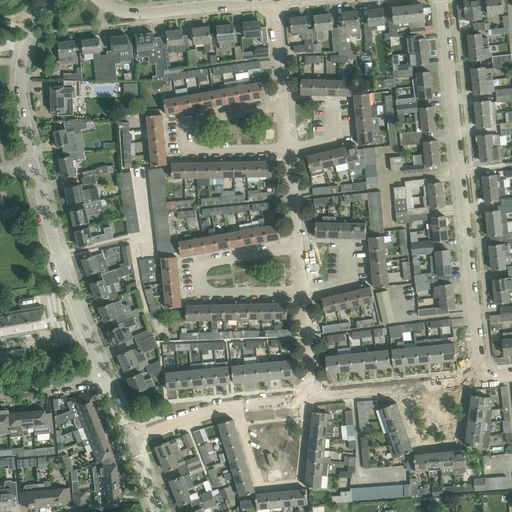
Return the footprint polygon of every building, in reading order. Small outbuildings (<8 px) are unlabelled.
[(465,4),(457,5),(459,20),(467,19),(467,20),(476,19),(482,18),(481,12),(480,0),(467,0),(465,0),(465,4)] [(487,0),(489,14),(503,13),(501,0),(487,0)] [(410,28),(413,27),(425,26),(423,5),(408,6),(409,21),(410,28)] [(395,23),(409,21),(408,6),(393,8),(395,23)] [(375,9),(368,10),(369,17),(370,25),(370,27),(371,27),(377,26),(385,25),(385,24),(384,20),(383,8),(382,9),(381,7),(375,8),(375,9)] [(344,25),(338,25),(338,28),(339,36),(339,37),(339,38),(341,51),(344,51),(345,51),(348,51),(351,51),(351,48),(350,46),(350,44),(349,36),(349,33),(351,33),(360,32),(360,26),(358,11),(357,12),(357,10),(351,11),(351,12),(342,13),(344,25)] [(317,30),(318,40),(325,39),(324,29),(333,28),(331,14),(315,16),(317,30)] [(314,52),(312,31),(312,29),(308,29),(307,17),(291,19),(293,36),(302,34),(302,39),(305,39),(306,44),(294,46),(295,52),(306,51),(306,52),(314,52)] [(245,23),(244,23),(246,37),(261,36),(261,37),(262,43),(268,43),(267,27),(261,27),(260,21),(259,21),(260,22),(245,24),(245,23)] [(486,24),(486,23),(486,22),(474,23),(475,31),(487,30),(487,29),(486,24)] [(235,44),(233,25),(217,26),(219,41),(220,49),(226,48),(226,44),(235,43),(235,44)] [(389,26),(390,37),(398,36),(397,25),(390,26),(389,26)] [(420,35),(426,34),(425,26),(413,27),(410,28),(411,36),(420,35)] [(212,49),(210,27),(193,29),(195,43),(205,42),(206,50),(212,49)] [(169,31),(167,32),(168,44),(176,43),(177,51),(184,50),(183,43),(188,42),(187,35),(183,35),(182,30),(175,31),(174,29),(169,29),(169,31)] [(373,50),(371,30),(365,31),(367,50),(373,50)] [(143,34),(142,32),(138,33),(137,35),(139,56),(151,54),(151,57),(151,62),(155,62),(157,75),(152,76),(153,81),(165,82),(164,75),(164,74),(164,70),(162,48),(161,47),(155,47),(154,33),(143,34)] [(132,45),(131,37),(128,37),(127,36),(126,36),(126,34),(119,34),(120,36),(112,37),(113,54),(108,54),(110,73),(116,73),(115,63),(121,62),(120,51),(129,50),(128,45),(132,45)] [(470,48),(489,46),(488,37),(482,38),(482,34),(468,35),(470,48)] [(411,36),(406,36),(407,53),(408,53),(428,51),(428,50),(430,50),(429,44),(427,44),(427,38),(421,39),(420,35),(411,36)] [(339,38),(333,38),(334,52),(341,51),(339,38)] [(99,39),(83,40),(85,59),(94,59),(95,71),(96,80),(111,80),(110,73),(108,54),(101,55),(99,39)] [(60,56),(61,63),(67,62),(67,63),(76,62),(76,61),(77,61),(75,41),(59,43),(60,56)] [(244,60),(242,46),(234,47),(236,61),(244,60)] [(489,46),(470,48),(471,61),(484,59),(484,57),(490,57),(489,46)] [(162,48),(164,70),(170,69),(168,47),(162,48)] [(269,48),(255,49),(256,58),(270,56),(269,48)] [(198,66),(196,49),(189,50),(191,67),(198,66)] [(416,65),(429,64),(428,51),(408,53),(409,64),(393,65),(394,71),(413,69),(412,64),(415,63),(416,65)] [(493,62),(511,60),(511,58),(511,54),(492,56),(493,62)] [(494,69),(511,66),(511,60),(493,62),(494,69)] [(260,61),(247,63),(248,70),(261,68),(260,61)] [(247,63),(238,64),(239,71),(248,70),(247,63)] [(223,73),(232,72),(231,65),(222,66),(223,73)] [(213,75),(223,73),(222,66),(212,68),(213,75)] [(473,82),(493,79),(492,68),(485,69),(485,67),(472,69),(473,82)] [(197,70),(198,77),(207,75),(206,69),(197,70)] [(394,71),(394,78),(414,76),(413,69),(394,71)] [(189,78),(198,77),(197,70),(188,71),(189,78)] [(181,72),(173,73),(174,80),(182,79),(181,72)] [(414,86),(431,85),(430,72),(417,73),(417,78),(414,79),(413,80),(414,86)] [(164,74),(164,75),(165,82),(174,80),(173,73),(164,74)] [(244,85),(238,86),(241,101),(241,100),(248,99),(252,98),(253,99),(250,84),(249,78),(243,79),(244,85)] [(395,86),(394,78),(377,80),(377,88),(395,86)] [(314,79),(302,79),(301,79),(301,94),(302,94),(302,93),(314,94),(314,79)] [(326,94),(327,80),(314,79),(314,94),(326,94)] [(493,79),(473,82),(475,94),(488,93),(488,91),(494,91),(493,79)] [(80,80),(64,80),(64,86),(51,87),(52,112),(58,111),(58,115),(74,115),(73,96),(75,96),(81,96),(80,80)] [(339,94),(339,80),(327,80),(326,94),(339,94)] [(351,96),(352,81),(339,80),(339,94),(351,95),(351,96)] [(266,97),(265,96),(263,82),(250,84),(253,99),(253,98),(265,96),(265,97),(266,97)] [(137,83),(124,84),(124,95),(138,95),(137,83)] [(397,106),(417,103),(416,98),(419,98),(420,99),(433,97),(431,85),(414,86),(415,97),(396,99),(397,106)] [(240,101),(241,101),(238,86),(226,88),(228,103),(240,101)] [(216,105),(228,103),(226,88),(213,91),(216,105)] [(511,88),(496,90),(496,96),(511,94),(511,88)] [(204,107),(216,105),(213,91),(201,93),(204,107)] [(191,109),(204,107),(201,93),(189,95),(191,109)] [(356,107),(370,106),(369,93),(354,95),(355,95),(356,107)] [(511,94),(496,96),(497,102),(511,100),(511,94)] [(179,112),(191,109),(189,95),(176,97),(179,112)] [(386,105),(393,104),(392,95),(385,96),(386,105)] [(167,114),(179,112),(176,97),(164,100),(167,115),(167,114)] [(477,115),(495,113),(496,113),(495,102),(492,102),(492,100),(475,102),(477,115)] [(415,120),(435,118),(434,107),(421,108),(421,105),(417,105),(417,103),(397,106),(398,114),(415,112),(415,120)] [(387,114),(394,113),(393,104),(386,105),(387,114)] [(357,119),(372,118),(370,106),(356,107),(357,119)] [(500,129),(511,127),(511,111),(507,112),(509,122),(500,123),(500,129)] [(495,113),(477,115),(478,128),(491,126),(496,125),(495,113)] [(148,128),(163,127),(161,115),(162,115),(162,114),(147,116),(148,128)] [(359,132),(373,131),(372,118),(357,119),(359,132)] [(400,133),(400,139),(421,137),(421,132),(423,132),(436,130),(435,118),(415,120),(416,128),(417,131),(403,132),(400,133)] [(55,140),(54,141),(55,146),(56,146),(57,146),(57,147),(62,146),(64,152),(84,151),(85,151),(81,132),(81,129),(88,128),(87,123),(64,123),(65,129),(54,131),(56,139),(55,140)] [(149,141),(164,139),(163,127),(148,128),(149,141)] [(511,127),(500,129),(501,136),(511,134),(511,127)] [(390,146),(397,145),(395,128),(389,129),(390,146)] [(381,137),(374,137),(373,131),(359,132),(360,144),(359,144),(359,145),(381,143),(381,137)] [(480,149),(493,147),(492,134),(479,136),(480,149)] [(400,139),(401,146),(422,143),(421,137),(400,139)] [(151,153),(165,152),(164,139),(149,141),(151,153)] [(425,154),(439,152),(437,140),(424,142),(425,154)] [(131,143),(123,144),(124,157),(131,156),(131,143)] [(364,154),(364,148),(357,149),(356,144),(356,145),(344,148),(347,162),(349,169),(354,167),(353,161),(365,157),(364,154)] [(488,164),(502,163),(501,146),(493,147),(480,149),(481,161),(487,161),(488,164)] [(336,150),(332,151),(335,165),(347,162),(344,148),(336,150)] [(76,175),(72,161),(85,158),(84,151),(64,152),(65,158),(60,159),(62,169),(60,169),(61,176),(63,175),(64,177),(76,175)] [(332,151),(320,154),(323,168),(335,165),(332,151)] [(152,166),(167,164),(166,164),(165,152),(151,153),(152,166)] [(425,154),(419,154),(420,163),(426,162),(427,166),(440,164),(439,152),(425,154)] [(324,173),(323,168),(320,154),(308,156),(307,156),(311,171),(311,176),(324,173)] [(391,164),(402,163),(405,163),(404,156),(390,157),(391,164)] [(273,176),(272,161),(272,162),(259,162),(260,176),(273,176)] [(222,177),(235,177),(234,162),(222,163),(222,177)] [(235,177),(247,176),(247,162),(234,162),(235,177)] [(247,176),(260,176),(259,162),(247,162),(247,176)] [(185,178),(185,163),(172,164),(172,163),(172,178),(185,178)] [(185,178),(197,177),(197,163),(185,163),(185,178)] [(197,177),(210,177),(210,163),(197,163),(197,177)] [(222,184),(222,177),(222,163),(210,163),(210,177),(210,184),(222,184)] [(392,171),(403,170),(402,163),(391,164),(392,171)] [(84,177),(95,175),(109,172),(108,166),(107,165),(96,167),(97,168),(96,168),(89,170),(83,171),(84,177)] [(404,173),(425,171),(424,165),(403,167),(404,173)] [(95,175),(84,177),(82,178),(83,185),(89,184),(89,185),(97,183),(95,175)] [(500,175),(483,176),(484,189),(498,188),(505,187),(504,180),(501,180),(500,175)] [(409,181),(405,181),(405,186),(406,187),(423,185),(425,196),(443,194),(442,182),(436,183),(435,178),(409,181)] [(99,200),(97,188),(82,191),(81,184),(66,188),(69,203),(84,200),(84,204),(99,200)] [(329,186),(330,193),(339,192),(338,185),(329,186)] [(313,195),(330,193),(329,186),(313,188),(313,195)] [(498,188),(484,189),(485,202),(499,200),(498,196),(506,195),(505,187),(498,188)] [(369,200),(382,199),(381,191),(373,192),(368,192),(369,200)] [(369,200),(368,192),(362,193),(352,194),(353,201),(362,200),(369,200)] [(345,202),(353,201),(352,194),(344,195),(345,202)] [(443,194),(425,196),(423,196),(424,204),(430,203),(431,208),(444,206),(443,194)] [(237,195),(228,196),(228,203),(238,202),(237,195)] [(221,196),(213,197),(213,205),(222,204),(221,196)] [(202,206),(213,205),(213,197),(201,198),(202,206)] [(329,204),(329,203),(328,197),(314,198),(314,205),(329,204)] [(501,205),(511,204),(511,197),(501,199),(501,205)] [(369,207),(382,206),(382,199),(369,200),(369,207)] [(99,200),(84,204),(83,204),(84,209),(71,211),(74,225),(89,222),(88,215),(96,213),(95,208),(102,206),(101,200),(99,200)] [(185,200),(176,201),(177,208),(186,207),(185,200)] [(271,209),(270,202),(261,203),(261,210),(271,209)] [(252,211),(261,210),(261,203),(251,204),(252,211)] [(1,210),(4,220),(22,214),(20,205),(1,210)] [(245,205),(236,206),(237,213),(245,212),(245,205)] [(236,206),(227,207),(227,214),(237,213),(236,206)] [(408,211),(408,215),(430,213),(429,206),(407,209),(408,211)] [(125,215),(137,213),(136,207),(124,209),(125,215)] [(220,207),(211,208),(212,215),(221,215),(220,207)] [(203,216),(212,215),(211,208),(202,209),(203,216)] [(186,211),(187,218),(187,222),(196,221),(195,210),(186,211)] [(488,224),(507,222),(506,214),(500,215),(499,210),(486,212),(488,224)] [(430,213),(408,215),(408,217),(409,221),(431,219),(430,213)] [(316,237),(328,237),(329,223),(329,216),(323,216),(323,222),(316,222),(316,237)] [(329,223),(328,237),(333,237),(341,237),(341,223),(336,223),(336,216),(329,216),(329,223)] [(434,229),(447,228),(445,216),(432,217),(433,229),(434,229)] [(268,240),(265,226),(264,218),(259,219),(260,227),(253,228),(255,243),(268,240)] [(489,236),(505,234),(504,233),(508,232),(507,222),(488,224),(489,236)] [(341,223),(341,237),(344,237),(353,238),(353,223),(341,223)] [(365,238),(366,238),(366,223),(353,223),(353,238),(365,238)] [(280,239),(280,238),(278,224),(265,226),(268,240),(279,238),(280,239)] [(76,233),(75,233),(76,238),(77,238),(80,247),(94,243),(113,238),(111,226),(103,228),(105,234),(92,237),(90,228),(76,231),(76,233)] [(218,249),(216,235),(214,228),(209,229),(210,236),(203,237),(206,251),(218,249)] [(243,245),(255,243),(253,228),(240,231),(243,245)] [(435,241),(448,240),(447,228),(434,229),(433,229),(427,230),(429,238),(434,237),(435,241)] [(406,229),(399,229),(399,230),(400,239),(407,238),(406,229)] [(231,247),(243,245),(240,231),(228,233),(231,247)] [(415,231),(410,232),(412,249),(434,246),(434,240),(418,241),(417,231),(415,231)] [(218,249),(231,247),(228,233),(216,235),(218,249)] [(194,254),(191,239),(190,234),(184,235),(185,240),(179,241),(181,257),(182,257),(182,256),(194,254)] [(371,250),(385,248),(393,247),(393,242),(385,243),(384,236),(369,237),(369,238),(370,238),(371,250)] [(194,254),(206,251),(203,237),(191,239),(194,254)] [(491,252),(489,252),(489,258),(510,256),(510,250),(510,249),(511,249),(511,248),(511,238),(505,239),(506,243),(503,244),(490,246),(491,252)] [(130,245),(122,246),(125,264),(125,266),(133,263),(132,258),(130,244),(129,244),(130,245)] [(401,255),(409,254),(408,246),(401,247),(401,255)] [(412,249),(413,256),(435,253),(434,246),(412,249)] [(372,262),(386,261),(385,248),(371,250),(372,262)] [(431,264),(450,262),(449,250),(436,251),(436,255),(430,256),(431,264)] [(103,253),(83,260),(88,275),(100,270),(101,274),(109,271),(105,259),(103,253)] [(163,271),(177,269),(176,257),(177,257),(177,256),(161,258),(163,271)] [(492,264),(492,270),(506,268),(505,264),(511,264),(510,256),(489,258),(490,264),(492,264)] [(148,270),(148,272),(154,271),(154,265),(147,265),(146,259),(140,260),(141,271),(148,270)] [(373,274),(388,273),(386,261),(372,262),(373,274)] [(403,271),(410,270),(409,261),(402,262),(403,271)] [(438,275),(451,274),(450,262),(431,264),(432,266),(431,266),(432,274),(415,276),(416,284),(435,281),(435,275),(438,275)] [(103,280),(91,284),(96,298),(109,293),(106,286),(120,281),(118,277),(134,271),(133,263),(125,266),(109,271),(101,274),(103,280)] [(164,283),(178,281),(177,269),(163,271),(164,283)] [(143,282),(144,282),(150,281),(148,272),(148,270),(141,271),(143,282)] [(404,280),(411,279),(410,270),(403,271),(404,280)] [(374,287),(389,286),(388,273),(373,274),(375,287),(374,287)] [(495,291),(508,290),(507,278),(493,280),(495,291)] [(165,295),(180,294),(178,281),(164,283),(165,295)] [(441,298),(454,296),(453,284),(439,285),(436,286),(435,281),(416,284),(416,290),(433,288),(435,298),(441,297),(441,298)] [(151,287),(144,290),(152,313),(157,311),(161,310),(159,304),(156,305),(154,297),(152,290),(151,287)] [(362,304),(375,301),(371,287),(370,287),(371,287),(359,290),(362,304)] [(495,291),(496,303),(511,301),(511,289),(508,290),(495,291)] [(350,307),(362,304),(359,290),(347,293),(350,307)] [(338,310),(350,307),(347,293),(334,296),(338,310)] [(167,308),(182,306),(181,306),(180,294),(165,295),(167,308)] [(325,313),(338,310),(334,296),(323,299),(322,298),(325,313)] [(419,316),(449,313),(449,308),(455,308),(454,296),(441,298),(442,307),(436,308),(436,307),(418,309),(419,316)] [(122,306),(120,300),(112,303),(100,308),(102,314),(100,314),(102,320),(104,319),(105,321),(124,314),(121,307),(122,306)] [(262,304),(262,319),(274,318),(274,303),(274,304),(262,304)] [(274,303),(274,318),(287,318),(287,304),(287,303),(286,303),(286,304),(274,304),(274,303)] [(212,305),(211,305),(212,320),(211,320),(212,329),(218,329),(218,320),(225,319),(224,304),(224,305),(212,305)] [(225,319),(237,319),(237,305),(237,304),(236,304),(236,305),(225,305),(225,304),(224,304),(225,319)] [(250,323),(249,319),(249,304),(249,305),(237,305),(237,304),(237,305),(237,319),(242,319),(242,323),(250,323)] [(249,319),(262,319),(262,304),(261,304),(249,305),(249,304),(249,319)] [(187,320),(199,320),(199,305),(199,306),(187,306),(187,305),(186,305),(187,320)] [(211,320),(212,320),(211,305),(199,306),(199,305),(199,320),(211,320)] [(511,305),(500,307),(501,314),(511,312),(511,305)] [(38,330),(46,329),(42,306),(0,313),(0,339),(38,332),(38,330)] [(140,308),(125,313),(125,314),(127,320),(134,318),(145,314),(143,307),(140,308)] [(161,310),(157,311),(158,315),(161,323),(166,322),(162,311),(162,309),(161,310)] [(511,312),(501,314),(502,321),(511,319),(511,312)] [(134,318),(127,320),(118,324),(119,327),(109,331),(112,338),(110,339),(112,345),(114,344),(115,345),(126,340),(132,337),(129,330),(130,327),(137,324),(134,318)] [(453,326),(452,319),(452,318),(440,320),(440,327),(453,326)] [(431,328),(440,327),(440,320),(430,321),(431,328)] [(414,323),(415,330),(416,333),(422,332),(422,329),(425,329),(424,322),(414,323)] [(327,325),(322,326),(323,332),(323,333),(328,332),(341,330),(341,323),(327,325)] [(414,323),(405,324),(406,331),(415,330),(414,323)] [(396,326),(389,327),(391,338),(397,337),(403,337),(401,325),(396,326)] [(200,339),(200,332),(187,333),(187,328),(184,328),(185,340),(200,339)] [(382,328),(374,329),(374,336),(383,335),(382,328)] [(151,329),(142,332),(145,339),(154,335),(151,329)] [(218,329),(212,329),(212,339),(225,338),(225,331),(218,331),(218,329)] [(361,331),(362,338),(371,337),(370,330),(361,331)] [(353,339),(362,338),(361,331),(352,332),(353,339)] [(505,355),(511,354),(511,331),(503,333),(505,355)] [(334,335),(335,342),(346,340),(345,333),(334,335)] [(500,333),(491,334),(492,342),(501,341),(500,333)] [(327,336),(328,343),(335,342),(334,335),(327,336)] [(444,361),(457,360),(454,337),(448,337),(449,344),(442,345),(444,361)] [(444,361),(442,345),(442,338),(435,338),(436,345),(430,346),(431,363),(444,361)] [(139,347),(119,355),(125,370),(138,365),(140,369),(143,367),(146,366),(149,365),(144,353),(149,351),(144,339),(137,342),(139,347)] [(431,363),(430,346),(429,339),(423,340),(424,347),(417,347),(419,364),(431,363)] [(406,365),(404,344),(404,341),(397,342),(398,349),(392,350),(394,366),(406,365)] [(417,347),(417,342),(404,344),(406,365),(419,364),(417,347)] [(353,371),(351,354),(350,348),(338,349),(339,355),(340,372),(353,371)] [(378,368),(391,367),(389,350),(376,351),(378,368)] [(365,369),(378,368),(376,351),(364,352),(365,369)] [(353,371),(365,369),(364,352),(351,354),(353,371)] [(328,373),(340,372),(339,355),(326,356),(328,373)] [(282,361),(284,378),(297,377),(295,359),(282,361)] [(149,365),(146,366),(149,373),(161,368),(161,360),(149,365)] [(271,379),(284,378),(282,361),(270,362),(271,379)] [(205,385),(203,369),(203,362),(191,364),(191,370),(193,386),(205,385)] [(259,380),(271,379),(270,362),(257,363),(259,380)] [(246,382),(259,380),(257,363),(245,365),(246,382)] [(234,383),(246,382),(245,365),(232,366),(234,383)] [(230,383),(231,383),(229,366),(216,367),(218,384),(230,383)] [(205,385),(218,384),(216,367),(203,369),(205,385)] [(180,388),(193,386),(191,370),(179,371),(180,388)] [(168,389),(180,388),(179,371),(166,372),(168,390),(168,389)] [(144,380),(144,378),(141,373),(128,378),(128,379),(129,378),(135,392),(134,392),(134,393),(154,385),(152,378),(151,377),(144,380)] [(70,410),(54,417),(55,425),(63,422),(73,418),(94,410),(87,393),(72,399),(73,402),(77,412),(71,414),(70,410)] [(470,407),(470,408),(487,410),(488,397),(479,396),(479,395),(476,395),(472,395),(473,395),(471,407),(470,407)] [(386,399),(376,400),(379,410),(382,409),(385,420),(401,414),(400,414),(396,403),(397,403),(393,404),(393,403),(391,404),(389,400),(389,399),(388,399),(386,399)] [(7,427),(6,413),(8,413),(7,410),(6,410),(5,408),(0,408),(0,434),(8,434),(8,430),(7,427)] [(52,433),(51,413),(44,413),(44,410),(43,410),(41,408),(38,408),(36,411),(31,411),(32,427),(33,427),(34,435),(52,433)] [(469,420),(485,423),(487,410),(470,408),(471,408),(469,420)] [(77,430),(99,421),(94,410),(73,418),(74,420),(73,421),(76,427),(76,428),(77,430)] [(347,425),(354,424),(352,410),(345,411),(347,425)] [(366,410),(364,410),(358,410),(360,423),(366,423),(369,422),(367,410),(366,410)] [(26,428),(32,427),(31,411),(19,412),(20,428),(21,436),(27,435),(26,428)] [(312,424),(334,427),(334,420),(328,420),(328,413),(313,411),(313,412),(314,412),(313,424),(312,424)] [(21,436),(20,428),(19,412),(8,413),(6,413),(7,427),(8,430),(8,434),(8,437),(21,436)] [(401,414),(385,420),(390,432),(405,427),(405,426),(404,427),(400,415),(401,415),(401,414)] [(234,419),(219,424),(223,436),(237,431),(236,431),(233,420),(234,420),(234,419)] [(467,432),(490,436),(492,423),(485,423),(469,420),(469,421),(468,432),(467,432)] [(511,420),(503,420),(504,433),(506,433),(511,432),(511,420)] [(82,441),(103,433),(99,421),(77,430),(82,441)] [(311,436),(326,438),(333,439),(334,427),(312,424),(313,424),(312,436),(311,436)] [(350,441),(356,440),(355,427),(354,427),(354,424),(347,425),(348,440),(350,441)] [(405,427),(390,432),(394,444),(409,439),(409,438),(408,439),(405,427)] [(200,429),(193,432),(198,443),(204,440),(209,439),(206,434),(202,435),(200,429)] [(237,431),(223,436),(226,448),(241,444),(241,443),(240,443),(237,432),(237,431)] [(465,444),(465,445),(467,445),(469,445),(469,446),(472,446),(487,448),(489,446),(490,436),(467,432),(467,433),(468,433),(466,444),(465,444)] [(93,450),(108,444),(103,433),(82,441),(84,447),(90,444),(93,450)] [(183,436),(188,448),(194,445),(189,433),(183,436)] [(310,448),(310,449),(325,450),(326,438),(311,436),(311,437),(310,448)] [(161,459),(181,451),(178,444),(176,439),(168,442),(156,447),(161,459)] [(394,444),(388,446),(393,459),(398,457),(398,456),(413,450),(412,450),(409,439),(394,444)] [(350,441),(348,440),(349,449),(357,449),(356,440),(350,441)] [(97,461),(112,456),(112,455),(108,444),(93,450),(97,461)] [(202,455),(208,453),(205,444),(199,447),(202,455)] [(241,444),(226,448),(230,460),(244,456),(244,455),(240,444),(241,444)] [(11,447),(0,447),(0,455),(4,455),(11,455),(11,447)] [(368,447),(362,448),(364,469),(371,468),(370,460),(369,447),(368,447)] [(308,461),(328,463),(328,464),(330,464),(343,465),(348,465),(356,466),(356,457),(344,456),(344,462),(330,461),(331,458),(324,457),(325,450),(310,449),(309,461),(308,461)] [(452,451),(454,474),(464,473),(467,471),(466,466),(465,456),(466,456),(466,454),(465,454),(465,450),(464,450),(464,451),(452,452),(452,451)] [(185,463),(183,457),(181,451),(161,459),(166,471),(179,466),(178,466),(185,463)] [(440,452),(439,452),(441,469),(442,476),(454,474),(452,451),(452,452),(440,453),(440,452)] [(427,454),(428,470),(429,470),(429,476),(434,476),(436,474),(435,469),(441,469),(439,452),(439,453),(427,454)] [(208,453),(202,455),(205,464),(212,461),(208,453)] [(415,455),(414,455),(415,456),(416,470),(416,471),(428,470),(427,454),(426,454),(415,455)] [(93,480),(116,477),(115,465),(112,456),(97,461),(95,462),(95,466),(94,466),(92,469),(93,480)] [(189,467),(201,462),(199,456),(187,461),(189,467)] [(244,456),(230,460),(233,472),(248,468),(248,467),(247,467),(244,456)] [(17,460),(17,468),(28,467),(28,459),(17,460)] [(68,460),(63,462),(65,467),(67,473),(71,472),(72,471),(70,465),(68,460)] [(307,473),(307,474),(322,475),(327,476),(328,464),(328,463),(308,461),(309,461),(308,473),(307,473)] [(202,482),(208,479),(201,462),(189,467),(192,474),(198,472),(202,482)] [(355,473),(356,466),(348,465),(348,472),(340,471),(339,477),(351,478),(352,472),(355,473)] [(211,479),(218,476),(214,468),(208,470),(211,479)] [(233,472),(224,474),(224,475),(226,480),(235,478),(237,484),(251,480),(251,479),(251,480),(247,468),(248,468),(233,472)] [(182,476),(170,481),(175,493),(194,485),(189,473),(182,476)] [(306,486),(321,488),(322,475),(307,474),(308,474),(307,486),(306,486)] [(211,479),(215,487),(221,485),(218,476),(211,479)] [(93,485),(94,492),(101,491),(118,489),(116,477),(93,480),(92,480),(93,485)] [(474,479),(475,491),(486,490),(485,478),(474,479)] [(214,497),(212,491),(211,491),(212,490),(208,479),(202,482),(203,482),(207,492),(201,494),(204,501),(214,497)] [(251,480),(237,484),(241,496),(255,492),(255,491),(254,491),(251,480),(252,480),(251,480)] [(17,495),(15,482),(11,482),(10,481),(5,481),(4,483),(4,489),(0,489),(0,511),(5,511),(5,507),(12,507),(11,495),(17,495)] [(51,506),(50,490),(44,490),(43,483),(37,484),(39,507),(51,506)] [(27,508),(39,507),(37,484),(31,485),(32,491),(19,492),(21,505),(27,505),(27,508)] [(192,500),(199,497),(194,485),(175,493),(180,505),(192,500)] [(418,485),(410,486),(411,496),(430,494),(430,488),(418,489),(418,485)] [(443,496),(442,494),(443,494),(442,487),(431,488),(432,495),(433,495),(433,497),(443,496)] [(64,502),(70,501),(69,488),(50,490),(51,506),(64,505),(64,502)] [(94,492),(94,497),(102,496),(103,508),(119,506),(118,489),(101,491),(94,492)] [(294,490),(295,505),(308,504),(306,489),(306,490),(294,491),(294,490)] [(281,491),(283,506),(295,505),(294,490),(293,490),(293,491),(281,492),(281,491)] [(352,502),(352,501),(351,501),(350,490),(340,491),(341,496),(331,496),(332,504),(336,504),(337,504),(348,503),(352,502)] [(269,493),(270,508),(283,506),(281,491),(281,492),(269,493)] [(80,507),(87,506),(85,493),(79,493),(80,507)] [(257,494),(256,494),(257,507),(257,509),(270,508),(269,493),(268,493),(257,495),(257,494)] [(220,494),(214,496),(214,497),(217,504),(220,503),(223,502),(220,494)] [(207,509),(217,504),(214,497),(204,501),(207,509)] [(310,497),(311,505),(319,504),(319,501),(313,497),(310,497)] [(434,505),(433,498),(425,498),(426,506),(434,505)] [(240,500),(241,508),(254,507),(253,499),(240,500)] [(348,503),(337,504),(338,510),(341,510),(341,511),(349,511),(348,503)]
